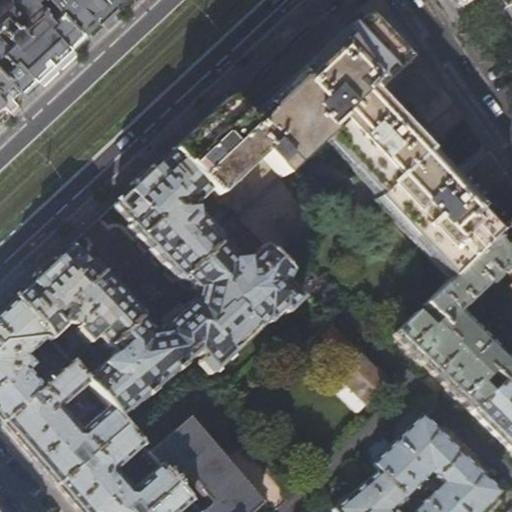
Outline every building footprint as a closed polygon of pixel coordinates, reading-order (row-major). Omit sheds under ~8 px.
[(35,0),(2,0),(3,2),(0,3),(0,51),(6,58),(0,63),(0,72),(17,90),(57,52),(79,32),(53,4),(44,11),(37,5),(39,3),(35,0)] [(49,0),(53,4),(79,32),(102,10),(112,0),(49,0)] [(199,125),(169,153),(207,192),(260,245),(276,262),(319,221),(279,179),(326,135),(381,194),(377,197),(452,277),(492,238),(503,227),(511,218),(511,186),(491,158),(487,152),(452,181),(392,117),(406,103),(428,128),(453,104),(444,91),(392,19),(378,0),(370,0),(357,13),(362,19),(340,40),(278,98),(250,124),(226,99),(199,125)] [(511,0),(501,0),(511,15),(511,0)] [(0,72),(0,105),(17,90),(0,72)] [(207,192),(169,153),(111,207),(127,227),(126,228),(125,229),(125,231),(125,232),(126,233),(126,234),(127,235),(128,235),(149,257),(172,283),(173,284),(174,285),(175,285),(176,285),(177,285),(178,285),(179,284),(180,283),(187,292),(188,293),(189,294),(190,294),(191,295),(192,295),(193,295),(194,294),(191,299),(188,305),(187,304),(186,304),(185,304),(184,304),(184,305),(183,305),(182,306),(159,328),(158,329),(157,331),(157,332),(157,333),(158,333),(153,336),(147,338),(147,337),(147,336),(147,334),(146,333),(137,324),(138,322),(138,320),(138,319),(138,318),(137,317),(137,316),(136,315),(113,290),(92,267),(92,266),(91,266),(91,265),(90,264),(88,264),(87,264),(86,265),(85,265),(85,266),(69,246),(13,299),(49,342),(62,330),(62,325),(73,327),(73,332),(84,345),(92,338),(101,349),(103,347),(106,350),(105,360),(82,381),(86,385),(107,409),(117,421),(195,352),(200,358),(198,359),(197,360),(197,361),(196,361),(196,363),(197,364),(197,365),(198,366),(205,373),(205,374),(206,374),(207,375),(208,375),(208,374),(209,374),(209,373),(228,356),(279,309),(286,316),(302,300),(287,284),(289,275),(276,262),(260,245),(248,257),(249,260),(231,265),(230,263),(216,249),(214,236),(195,217),(190,217),(190,206),(194,206),(207,192)] [(511,218),(503,227),(510,239),(499,247),(492,238),(452,277),(421,307),(436,321),(428,328),(413,314),(390,336),(410,355),(469,413),(487,395),(476,385),(487,374),(498,384),(506,377),(507,376),(507,375),(507,373),(507,371),(507,370),(507,369),(507,367),(507,366),(506,365),(505,364),(504,364),(481,341),(479,342),(473,334),(473,333),(454,314),(498,271),(504,271),(511,281),(509,282),(508,286),(511,292),(511,218)] [(69,365),(49,342),(13,299),(0,311),(0,422),(1,424),(69,365)] [(339,379),(366,406),(387,386),(343,339),(332,350),(350,368),(339,379)] [(82,381),(69,365),(1,424),(34,462),(55,486),(77,468),(70,460),(77,454),(84,462),(123,429),(117,421),(107,409),(78,433),(58,410),(86,385),(82,381)] [(511,384),(506,377),(498,384),(487,395),(469,413),(511,454),(511,384)] [(376,471),(400,499),(428,471),(441,485),(414,511),(476,511),(495,493),(428,428),(417,417),(389,446),(378,434),(360,452),(376,471)] [(157,468),(168,481),(180,471),(208,505),(209,505),(209,507),(204,507),(198,511),(250,511),(260,504),(186,418),(145,454),(157,468)] [(141,449),(123,429),(84,462),(91,469),(83,476),(77,468),(55,486),(77,511),(133,511),(131,509),(137,504),(142,511),(146,511),(175,489),(168,481),(157,468),(129,492),(113,473),(141,449)] [(401,500),(400,499),(376,471),(331,511),(387,511),(401,500)] [(182,511),(190,506),(175,489),(146,511),(182,511)]
